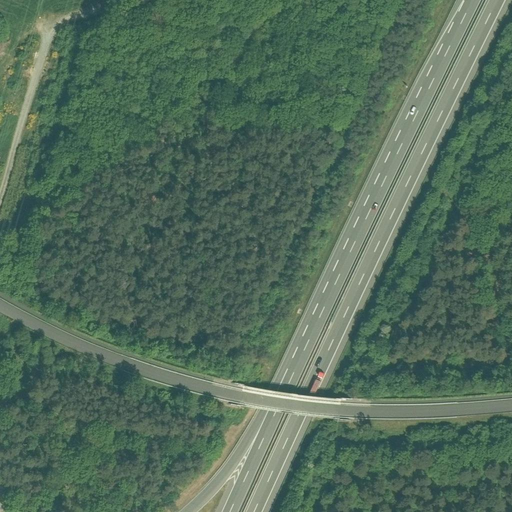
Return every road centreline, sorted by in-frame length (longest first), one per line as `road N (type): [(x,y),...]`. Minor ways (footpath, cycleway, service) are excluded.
road 1 (motorway): [(254,511),(497,0)]
road 2 (unclassified): [(0,303),(116,362),(237,395),(387,413),(511,408)]
road 3 (motorway): [(472,0),(306,345)]
road 4 (motorway): [(306,345),(292,354),(233,462),(186,511)]
road 5 (motorway): [(306,345),(231,511)]
